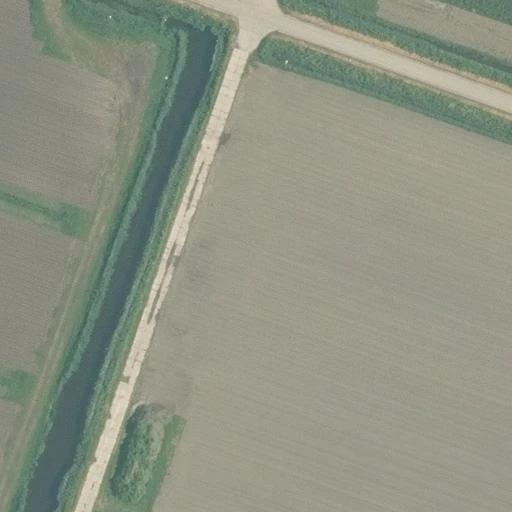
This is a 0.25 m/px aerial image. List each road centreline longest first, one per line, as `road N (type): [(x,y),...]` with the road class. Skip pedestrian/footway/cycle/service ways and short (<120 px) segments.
road 1 (track): [(0,467),(102,213),(123,132),(74,44)]
road 2 (unclassified): [(511,106),(213,0)]
